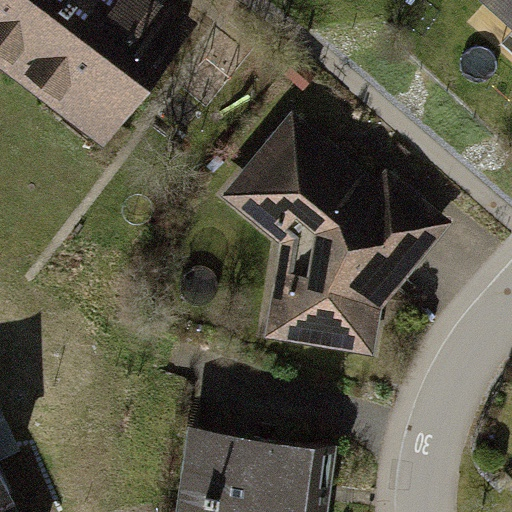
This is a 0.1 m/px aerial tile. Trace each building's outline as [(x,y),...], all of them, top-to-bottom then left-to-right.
[(199,0),(198,0),(0,0),(0,54),(100,130),(199,0)] [(511,0),(488,0),(511,23),(511,0)] [(289,336),(382,353),(393,292),(450,209),(292,101),(226,197),(304,251),(289,336)] [(328,511),(338,445),(190,423),(177,511),(328,511)] [(0,511),(16,511),(8,494),(11,492),(0,468),(0,511)]
